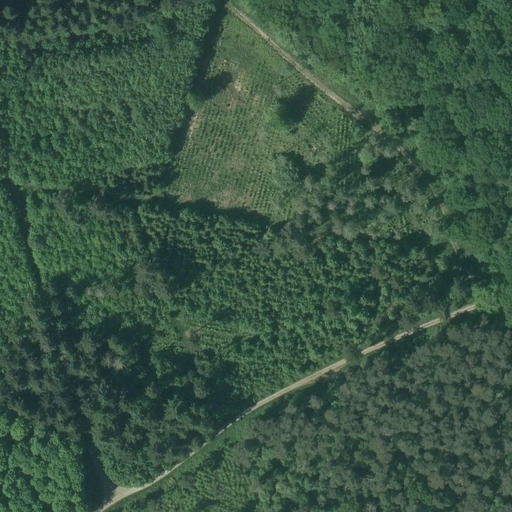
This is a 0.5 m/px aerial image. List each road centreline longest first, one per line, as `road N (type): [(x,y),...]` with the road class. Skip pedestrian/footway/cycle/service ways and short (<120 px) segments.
road 1 (track): [(110,511),(267,393),(511,287)]
road 2 (track): [(0,194),(459,250)]
road 3 (track): [(222,0),(399,145),(442,193),(478,296)]
road 4 (track): [(0,139),(112,510)]
